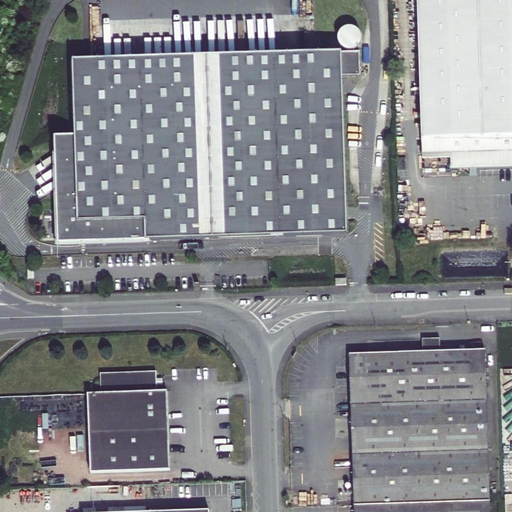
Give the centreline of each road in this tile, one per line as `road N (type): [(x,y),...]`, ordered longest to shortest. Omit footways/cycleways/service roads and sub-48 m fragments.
road 1 (unclassified): [(253,343),(307,313),(511,305)]
road 2 (unclassified): [(58,316),(199,311),(228,320),(253,343)]
road 3 (unclassified): [(253,343),(266,511)]
road 4 (unknown): [(511,201),(418,183),(409,126)]
